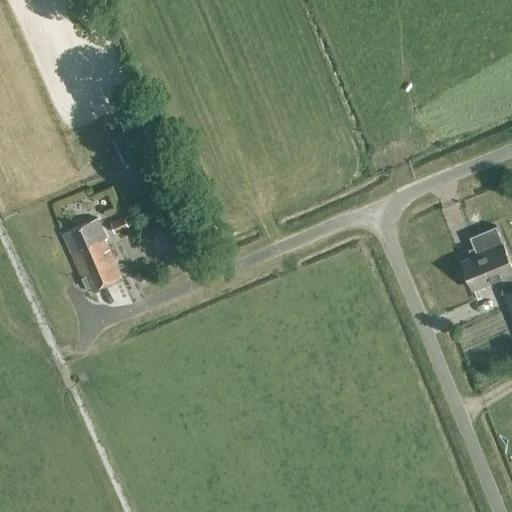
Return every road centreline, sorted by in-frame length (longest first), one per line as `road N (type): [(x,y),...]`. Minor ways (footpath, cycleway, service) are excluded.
road 1 (unclassified): [(498,511),(376,206)]
road 2 (unclassified): [(161,298),(376,206)]
road 3 (track): [(126,511),(56,356)]
road 4 (unclassified): [(376,206),(511,150)]
road 5 (track): [(56,356),(0,232)]
